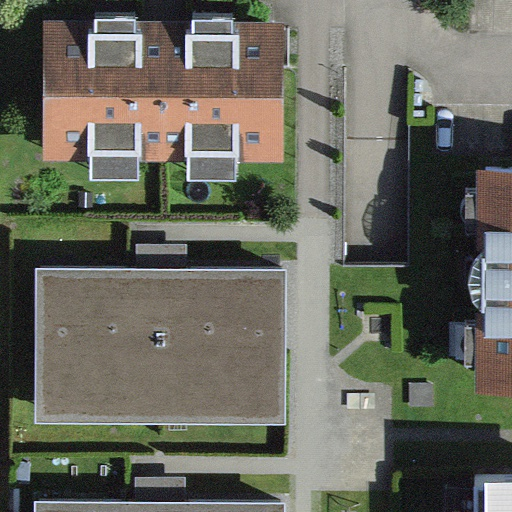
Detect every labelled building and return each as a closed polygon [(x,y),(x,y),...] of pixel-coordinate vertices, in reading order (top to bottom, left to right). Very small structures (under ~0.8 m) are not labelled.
[(287,22),(51,25),(53,163),(289,160),(287,22)] [(511,171),(476,171),(478,384),(511,383),(511,171)] [(286,260),(37,258),(36,401),(285,403),(286,260)] [(511,511),(511,473),(481,474),(481,511),(511,511)] [(282,511),(283,498),(35,492),(34,511),(282,511)]
